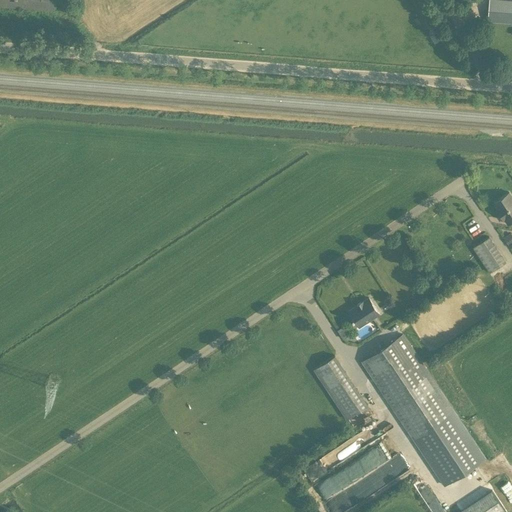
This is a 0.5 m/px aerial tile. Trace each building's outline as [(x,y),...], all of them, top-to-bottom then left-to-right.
[(0,0),(0,6),(54,11),(54,0),(0,0)] [(511,23),(511,0),(489,0),(487,21),(511,23)] [(508,224),(511,221),(511,196),(509,192),(494,202),(498,209),(497,210),(504,219),(505,219),(508,224)] [(473,247),(490,272),(506,262),(489,236),(473,247)] [(349,310),(359,326),(380,313),(369,297),(364,301),(363,300),(355,305),(356,306),(349,310)] [(362,360),(414,438),(445,484),(485,458),(403,334),(362,360)] [(348,419),(368,405),(335,355),(314,368),(348,419)] [(365,432),(304,466),(313,482),(322,499),(377,468),(366,447),(372,444),(365,432)]
